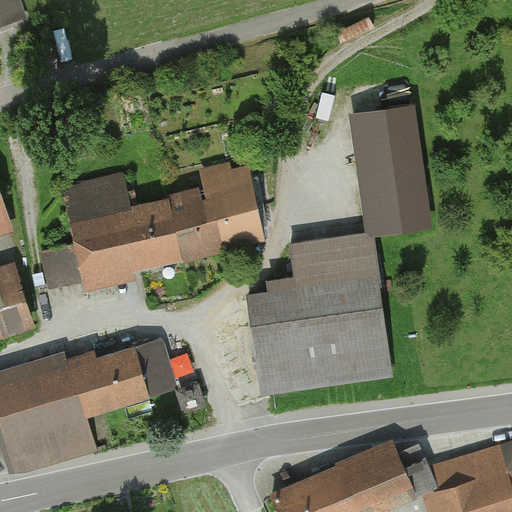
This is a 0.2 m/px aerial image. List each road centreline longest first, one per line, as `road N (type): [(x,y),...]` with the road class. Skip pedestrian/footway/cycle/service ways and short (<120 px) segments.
road 1 (unclassified): [(0,502),(318,434),(511,408)]
road 2 (residential): [(343,0),(0,104)]
